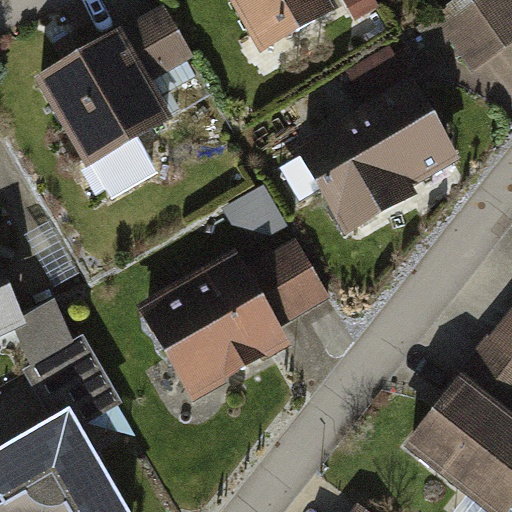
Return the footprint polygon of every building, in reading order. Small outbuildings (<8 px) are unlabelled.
[(223,0),(262,63),(337,16),(326,0),(223,0)] [(371,0),(354,0),(344,6),(360,32),(383,18),(371,0)] [(511,50),(511,0),(466,0),(419,31),(435,55),(451,45),(473,77),(511,50)] [(167,14),(35,83),(63,136),(52,142),(73,181),(90,172),(103,197),(155,170),(141,145),(172,129),(151,90),(195,67),(167,14)] [(390,47),(347,72),(363,100),(406,75),(390,47)] [(412,87),(293,154),(297,161),(277,173),(300,213),(320,202),(347,250),(418,209),(410,194),(458,167),(412,87)] [(237,250),(136,309),(191,404),(288,348),(279,333),(331,303),(295,241),(248,268),(237,250)] [(0,342),(15,336),(23,332),(21,326),(0,282),(0,342)] [(21,326),(23,332),(15,336),(32,371),(75,350),(56,310),(21,326)] [(511,313),(489,343),(511,362),(511,313)] [(511,511),(511,362),(489,343),(401,454),(476,511),(511,511)] [(75,350),(32,371),(23,375),(49,429),(70,417),(79,434),(121,415),(88,345),(75,350)] [(49,429),(0,456),(0,507),(2,511),(123,511),(79,434),(70,417),(49,429)]
